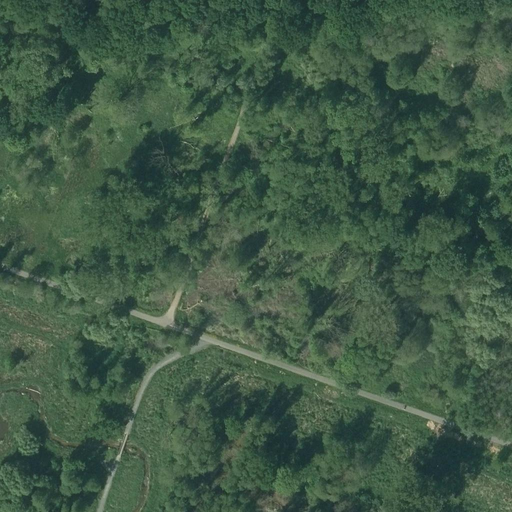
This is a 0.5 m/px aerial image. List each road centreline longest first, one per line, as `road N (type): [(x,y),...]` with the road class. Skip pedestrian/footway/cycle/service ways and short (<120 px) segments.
road 1 (track): [(511,448),(163,324)]
road 2 (track): [(279,0),(196,255),(163,324)]
road 3 (track): [(99,511),(152,370),(207,340)]
road 4 (track): [(163,324),(0,266)]
